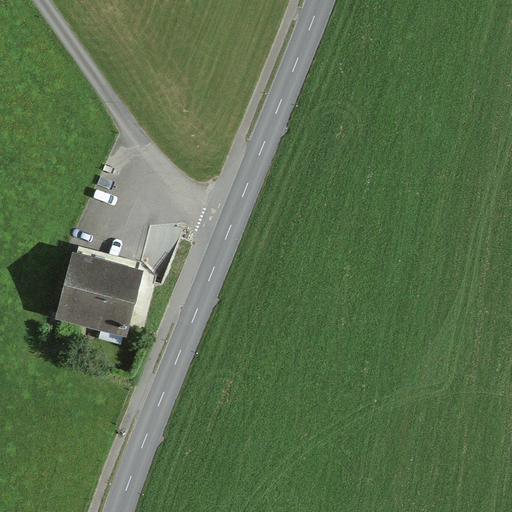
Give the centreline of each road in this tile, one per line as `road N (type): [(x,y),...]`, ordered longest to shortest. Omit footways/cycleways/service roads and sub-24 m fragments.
road 1 (tertiary): [(119,511),(320,0)]
road 2 (track): [(42,0),(145,144),(194,199),(231,223)]
